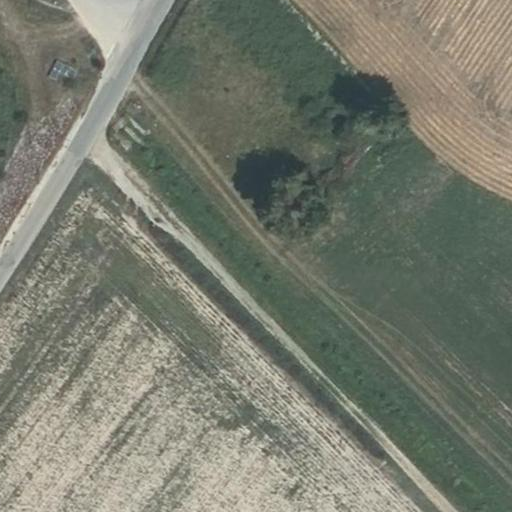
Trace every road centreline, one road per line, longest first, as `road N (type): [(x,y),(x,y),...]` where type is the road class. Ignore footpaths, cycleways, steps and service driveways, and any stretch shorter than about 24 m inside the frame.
road 1 (track): [(88,132),(446,511)]
road 2 (unclassified): [(0,268),(121,70)]
